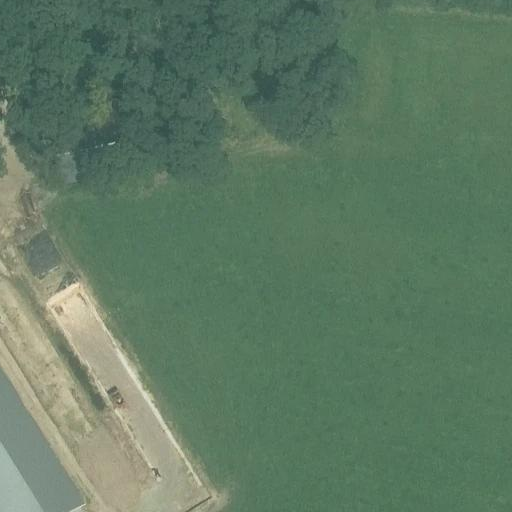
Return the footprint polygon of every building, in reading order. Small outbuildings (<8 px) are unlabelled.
[(121,131),(50,145),(59,189),(129,175),(121,131)] [(47,258),(58,254),(55,247),(31,255),(37,274),(51,270),(47,258)] [(69,333),(102,321),(94,297),(86,300),(74,269),(48,279),(69,333)] [(83,343),(134,438),(149,429),(156,442),(164,437),(169,447),(179,441),(168,423),(163,425),(111,328),(83,343)] [(0,511),(75,511),(82,508),(0,377),(0,511)]
